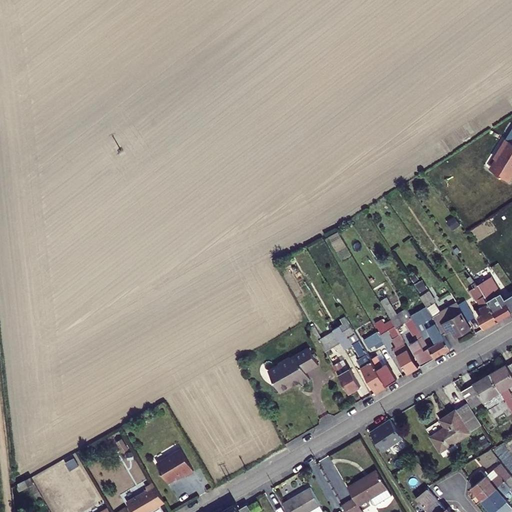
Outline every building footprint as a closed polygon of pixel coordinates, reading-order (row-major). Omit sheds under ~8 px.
[(495,158),(497,159),(490,170),(509,181),(511,175),(511,141),(509,140),(507,138),(495,158)] [(493,287),(511,315),(511,314),(511,287),(502,274),(490,283),(493,287)] [(439,285),(431,291),(438,301),(444,297),(446,295),(439,285)] [(495,307),(490,311),(498,323),(511,315),(493,287),(491,288),(493,291),(490,293),(494,300),(492,302),(495,307)] [(444,297),(438,301),(441,306),(445,312),(451,308),(444,297)] [(451,308),(445,312),(448,317),(455,328),(462,324),(467,332),(481,323),(466,298),(451,308)] [(441,306),(424,316),(428,321),(445,312),(441,306)] [(402,314),(389,323),(392,329),(406,321),(402,314)] [(449,336),(440,342),(447,353),(464,343),(455,328),(448,317),(441,322),(449,336)] [(362,322),(347,332),(351,339),(366,329),(362,322)] [(346,330),(329,339),(337,351),(353,342),(351,339),(347,332),(346,330)] [(369,350),(383,343),(378,332),(363,338),(369,350)] [(415,337),(406,342),(422,368),(431,363),(415,337)] [(438,338),(429,344),(438,359),(447,353),(440,342),(438,338)] [(280,363),(269,369),(276,381),(273,383),(277,390),(280,388),(282,391),(294,384),(293,380),(300,377),(303,383),(312,378),(307,370),(319,363),(311,346),(292,357),(290,354),(279,360),(280,363)] [(378,349),(369,355),(389,388),(399,382),(387,363),(378,349)] [(401,355),(387,363),(399,382),(412,374),(401,355)] [(511,357),(498,366),(511,390),(511,357)] [(350,361),(344,364),(360,391),(371,384),(360,367),(356,370),(350,361)] [(511,390),(498,366),(469,383),(480,401),(500,388),(505,397),(498,402),(505,414),(511,409),(511,390)] [(454,420),(439,429),(451,448),(466,439),(463,433),(478,424),(465,403),(449,412),(454,420)] [(403,438),(390,418),(370,431),(383,451),(403,438)] [(194,471),(182,449),(158,463),(169,482),(185,473),(186,476),(194,471)] [(484,463),(472,473),(478,481),(477,483),(487,495),(501,484),(508,478),(511,474),(511,468),(510,467),(504,472),(501,468),(493,475),(484,463)] [(343,504),(347,511),(361,511),(358,505),(388,488),(378,471),(348,488),(353,499),(343,504)] [(127,501),(133,511),(146,511),(165,501),(154,482),(147,486),(148,488),(127,501)] [(506,511),(511,507),(511,497),(501,484),(487,495),(498,508),(499,507),(503,511),(506,511)] [(422,494),(436,511),(459,511),(452,503),(450,505),(434,485),(422,494)] [(259,486),(251,491),(256,500),(264,495),(259,486)] [(313,488),(287,503),(291,511),(308,511),(322,504),(313,488)]
